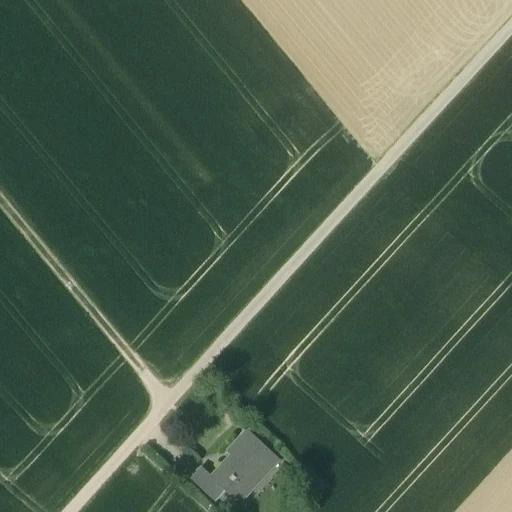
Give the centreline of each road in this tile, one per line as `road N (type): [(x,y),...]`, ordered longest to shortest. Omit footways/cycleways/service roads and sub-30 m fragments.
road 1 (track): [(169,404),(511,27)]
road 2 (track): [(169,404),(0,196)]
